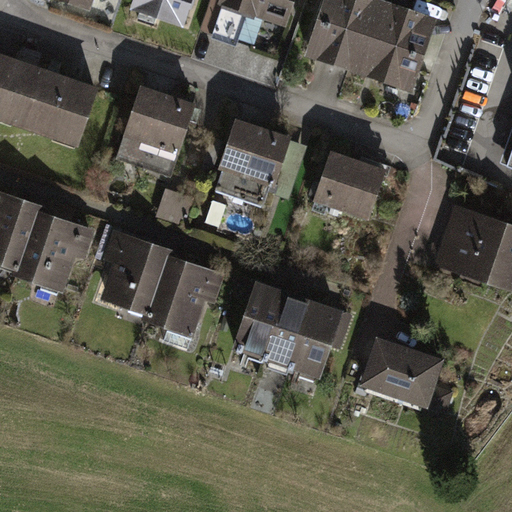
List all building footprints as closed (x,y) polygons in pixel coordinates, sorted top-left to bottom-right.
[(132,0),(130,8),(185,27),(194,0),(132,0)] [(287,24),(294,0),(221,0),(220,3),(287,24)] [(335,60),(354,0),(324,0),(308,51),(335,60)] [(362,68),(383,0),(354,0),(335,60),(362,68)] [(389,77),(412,3),(403,0),(383,0),(362,68),(389,77)] [(416,85),(439,11),(412,3),(389,77),(416,85)] [(0,114),(80,140),(98,82),(0,50),(0,114)] [(196,100),(142,83),(119,157),(172,174),(196,100)] [(223,170),(216,190),(262,205),(268,184),(275,186),(291,134),(236,117),(219,169),(223,170)] [(387,163),(332,145),(315,198),(370,215),(387,163)] [(0,184),(0,257),(19,265),(41,205),(42,200),(0,184)] [(19,265),(17,272),(65,289),(89,222),(41,205),(19,265)] [(511,223),(455,205),(437,261),(511,284),(511,223)] [(124,231),(104,296),(151,311),(169,254),(171,245),(124,231)] [(149,317),(194,331),(214,267),(169,254),(151,311),(149,317)] [(287,286),(258,277),(236,348),(265,357),(287,286)] [(315,294),(287,286),(265,357),(293,365),(315,294)] [(344,303),(315,294),(293,365),(322,374),(344,303)] [(447,355),(378,334),(362,383),(431,405),(447,355)] [(431,410),(446,416),(455,392),(440,386),(431,410)]
